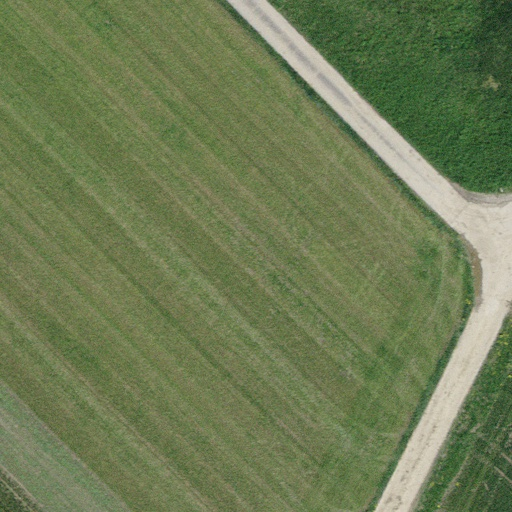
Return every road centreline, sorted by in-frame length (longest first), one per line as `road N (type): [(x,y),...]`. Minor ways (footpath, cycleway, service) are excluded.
road 1 (track): [(216,0),(493,278)]
road 2 (track): [(511,242),(380,511)]
